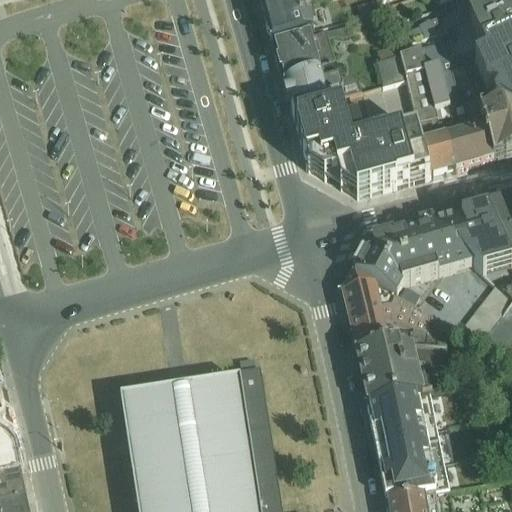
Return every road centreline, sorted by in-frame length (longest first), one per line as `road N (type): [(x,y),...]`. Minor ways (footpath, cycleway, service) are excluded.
road 1 (tertiary): [(297,235),(3,330)]
road 2 (tertiary): [(365,511),(321,302),(297,235)]
road 3 (tertiary): [(297,235),(232,0)]
road 4 (tertiary): [(297,235),(511,177)]
road 5 (tertiary): [(3,330),(51,511)]
